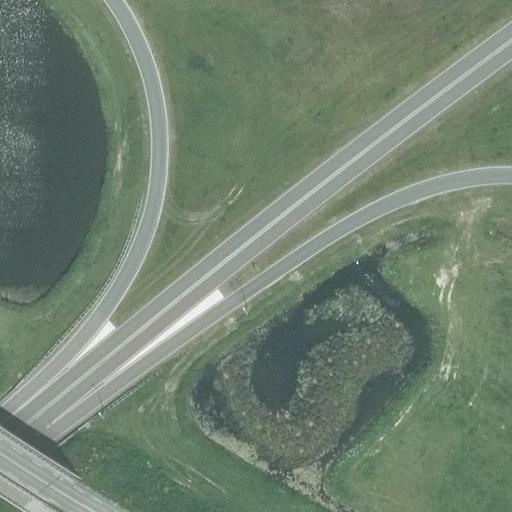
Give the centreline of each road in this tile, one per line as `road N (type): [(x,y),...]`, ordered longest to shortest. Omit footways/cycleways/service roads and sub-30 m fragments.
road 1 (trunk): [(14,434),(511,42)]
road 2 (trunk): [(14,434),(56,430),(321,241),(394,202),(449,182),(511,178)]
road 3 (trunk): [(112,0),(140,48),(160,128),(146,232),(98,318),(0,413)]
